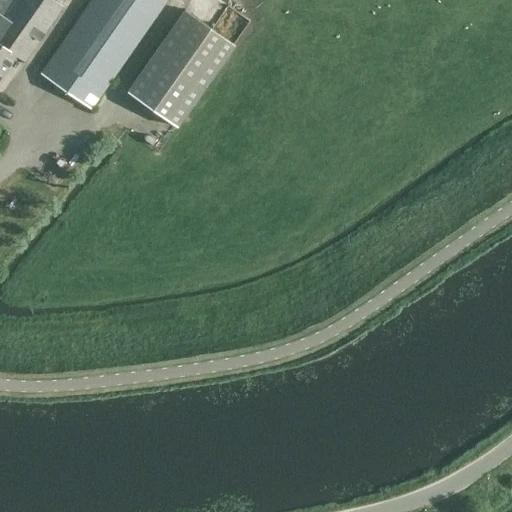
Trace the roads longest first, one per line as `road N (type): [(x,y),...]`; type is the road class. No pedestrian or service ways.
road 1 (unclassified): [(511,207),(315,339),(158,374),(0,384)]
road 2 (track): [(79,0),(18,89),(15,160),(0,177)]
road 3 (unclassified): [(511,444),(454,487),(381,511)]
